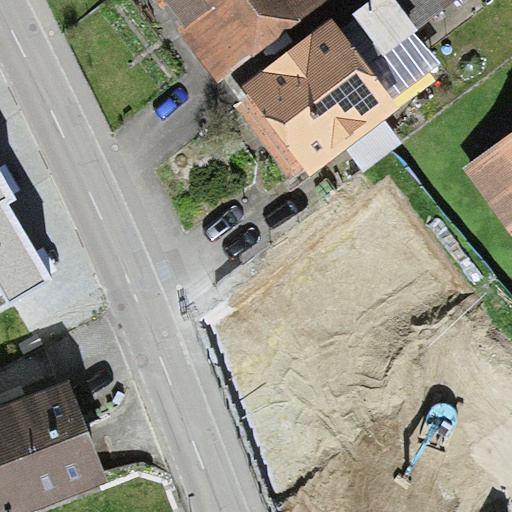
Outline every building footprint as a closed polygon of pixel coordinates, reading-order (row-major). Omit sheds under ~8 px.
[(192,0),(235,59),(316,0),(192,0)] [(436,12),(427,0),(371,0),(256,87),(309,158),(381,104),(356,72),(436,12)] [(0,305),(44,280),(0,204),(0,199),(5,197),(0,188),(0,305)] [(264,268),(288,302),(319,278),(363,335),(419,293),(344,193),(287,229),(264,268)] [(293,439),(357,394),(288,302),(226,345),(293,439)] [(410,368),(365,400),(444,511),(465,511),(496,490),(410,368)] [(63,393),(0,415),(0,509),(1,511),(94,477),(63,393)]
